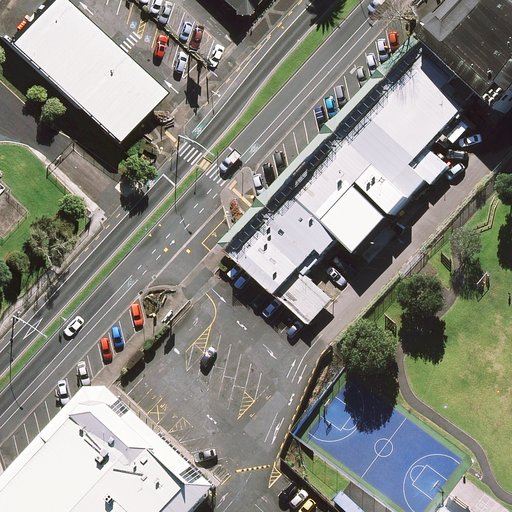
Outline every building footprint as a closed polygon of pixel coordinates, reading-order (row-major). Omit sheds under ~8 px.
[(160,93),(59,0),(48,0),(8,43),(115,142),(160,93)] [(256,0),(229,0),(244,14),(256,0)] [(511,0),(462,0),(425,45),(488,96),(511,66),(511,0)] [(423,61),(240,257),(246,262),(310,322),(338,293),(319,275),(346,246),(363,261),(456,162),(440,146),(474,109),(423,61)] [(0,511),(202,511),(221,493),(112,393),(90,393),(0,489),(0,511)] [(482,511),(452,489),(433,511),(482,511)]
